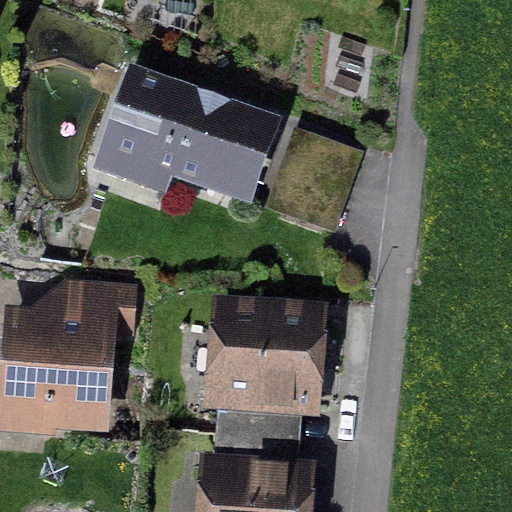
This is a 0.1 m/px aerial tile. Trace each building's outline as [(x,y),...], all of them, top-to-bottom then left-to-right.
[(131,79),(105,153),(244,203),(271,130),(131,79)] [(271,213),(329,234),(356,160),(298,139),(271,213)] [(64,328),(10,324),(2,420),(97,428),(105,333),(125,335),(128,296),(68,291),(64,328)] [(213,404),(304,412),(311,320),(220,313),(213,404)] [(204,511),(296,511),(299,478),(208,471),(204,511)]
